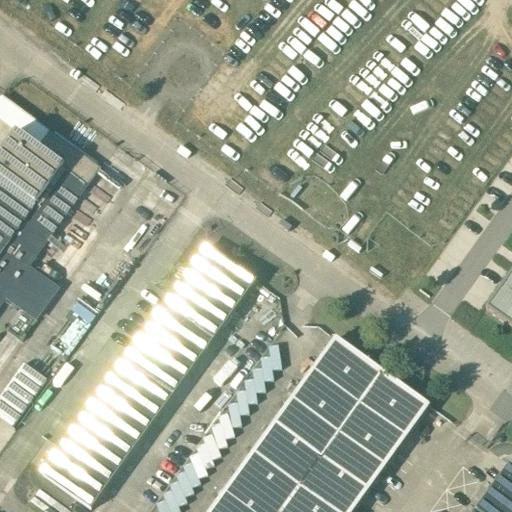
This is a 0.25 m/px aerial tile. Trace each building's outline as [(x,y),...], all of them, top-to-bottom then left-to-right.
[(0,156),(0,305),(5,298),(35,320),(56,290),(27,269),(98,170),(49,134),(38,149),(16,134),(0,156)] [(254,282),(207,248),(42,477),(90,511),(254,282)] [(511,267),(507,265),(480,303),(511,324),(511,267)] [(352,511),(429,407),(336,340),(211,511),(352,511)] [(511,511),(511,466),(510,465),(476,511),(511,511)]
